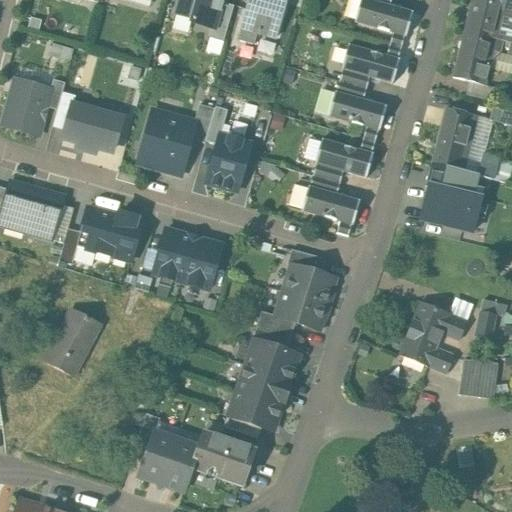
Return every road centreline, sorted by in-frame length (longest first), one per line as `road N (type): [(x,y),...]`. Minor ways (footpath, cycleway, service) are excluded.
road 1 (residential): [(373,256),(27,159),(0,144)]
road 2 (residential): [(373,256),(438,0)]
road 3 (residential): [(317,434),(511,412)]
road 4 (residential): [(317,434),(373,256)]
road 5 (residential): [(0,474),(146,511)]
